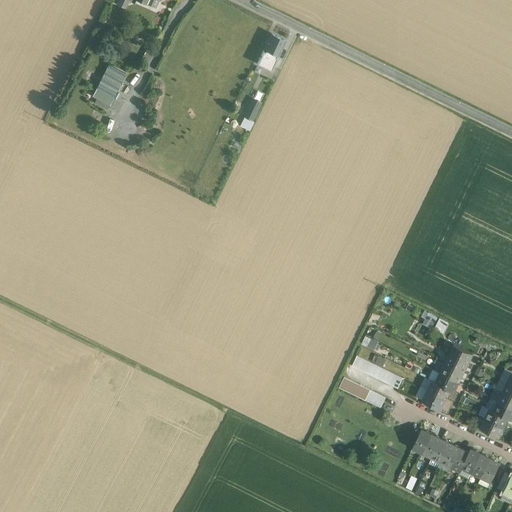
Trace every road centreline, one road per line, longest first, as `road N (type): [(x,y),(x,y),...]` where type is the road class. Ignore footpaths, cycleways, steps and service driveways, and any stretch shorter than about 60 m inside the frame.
road 1 (residential): [(240,0),(511,132)]
road 2 (residential): [(404,401),(511,454)]
